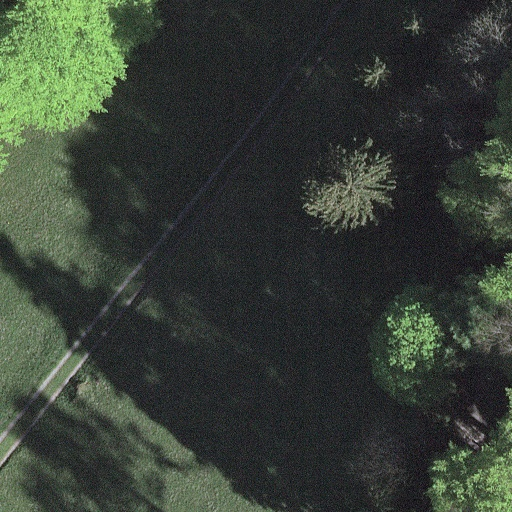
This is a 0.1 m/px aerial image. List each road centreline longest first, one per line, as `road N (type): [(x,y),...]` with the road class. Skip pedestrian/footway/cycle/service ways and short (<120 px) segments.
road 1 (track): [(0,463),(361,0)]
road 2 (track): [(460,511),(497,275),(511,227)]
